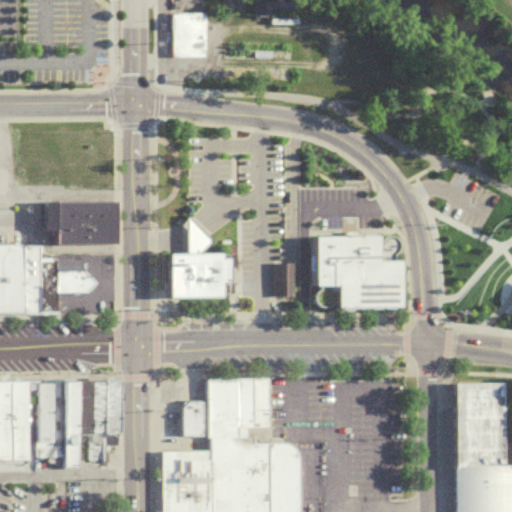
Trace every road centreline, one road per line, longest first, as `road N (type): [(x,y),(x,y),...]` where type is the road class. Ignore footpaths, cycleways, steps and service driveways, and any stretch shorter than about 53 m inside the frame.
road 1 (residential): [(427,511),(412,229),(381,175),(329,136)]
road 2 (tertiary): [(404,342),(0,346)]
road 3 (residential): [(135,344),(131,0)]
road 4 (residential): [(0,104),(204,108),(329,136)]
road 5 (residential): [(137,511),(135,344)]
